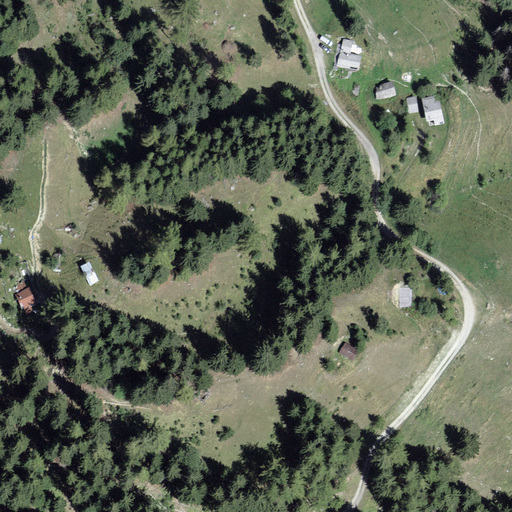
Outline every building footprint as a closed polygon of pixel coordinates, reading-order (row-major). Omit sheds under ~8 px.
[(355,43),(342,40),(335,68),(358,74),(362,58),(352,55),(355,43)] [(393,84),(374,88),(377,102),(396,98),(393,84)] [(416,98),(405,99),(407,115),(418,114),(416,98)] [(438,98),(422,101),(427,126),(443,123),(438,98)] [(89,264),(80,268),(89,288),(98,284),(89,264)] [(435,276),(421,281),(427,294),(440,288),(435,276)] [(414,287),(400,288),(401,302),(415,300),(414,287)] [(31,291),(16,297),(22,313),(38,307),(31,291)] [(360,354),(346,345),(339,354),(353,364),(360,354)]
